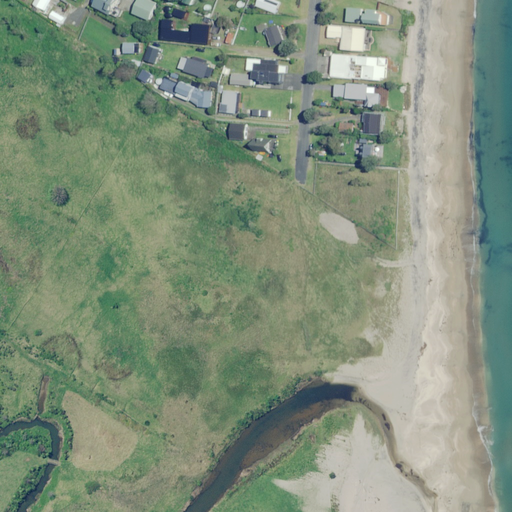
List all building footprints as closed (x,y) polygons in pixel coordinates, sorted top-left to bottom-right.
[(60,0),(38,0),(36,4),(48,11),(52,2),(58,5),(60,0)] [(100,0),(97,6),(120,17),(124,8),(119,5),(121,0),(100,0)] [(159,3),(151,0),(140,0),(135,13),(152,20),(159,3)] [(282,2),(276,0),(260,0),(258,6),(278,13),(282,2)] [(64,24),(70,14),(58,6),(51,17),(64,24)] [(363,23),(364,13),(364,9),(350,8),(349,22),(363,23)] [(381,12),(381,10),(371,10),(371,14),(368,13),(367,23),(384,24),(385,13),(381,12)] [(289,42),(283,25),(268,31),(273,47),(289,42)] [(368,32),(368,28),(331,25),(330,37),(338,38),(338,42),(344,43),(344,49),(370,52),(371,44),(372,44),(373,43),(374,42),(374,41),(374,40),(374,39),(374,38),(373,38),(373,37),(372,37),(371,36),(372,33),(368,32)] [(142,44),(127,43),(126,53),(142,54),(142,44)] [(162,50),(151,46),(146,60),(157,64),(162,50)] [(389,58),(335,54),(334,77),(383,81),(384,78),(388,79),(389,58)] [(212,63),(194,57),(193,59),(186,56),(181,69),(207,78),(208,76),(212,77),(215,68),(211,67),(212,63)] [(289,74),(289,65),(278,65),(278,60),(250,59),(249,71),(257,71),(256,81),(263,81),(263,83),(269,84),(270,81),(284,82),(285,74),(289,74)] [(252,75),(234,73),(233,84),(253,86),(254,81),(251,81),(252,75)] [(161,88),(179,95),(190,100),(192,97),(200,100),(200,107),(213,108),(214,91),(204,89),(203,90),(185,82),(183,85),(166,78),(161,88)] [(380,107),(381,102),(381,94),(377,94),(377,88),(370,87),(370,85),(346,83),(346,85),(338,85),(337,97),(368,100),(367,106),(380,107)] [(241,114),(242,103),(243,93),(226,91),(225,103),(223,102),(222,112),(241,114)] [(385,115),(370,114),(369,125),(364,125),(363,132),(383,134),(385,115)] [(249,125),(234,123),(232,139),(247,140),(249,125)] [(277,139),(255,138),(254,152),(276,153),(277,139)] [(376,149),(376,145),(370,144),(370,139),(362,139),(362,146),(359,146),(359,155),(365,155),(365,158),(375,159),(376,153),(376,154),(377,154),(378,154),(379,154),(380,154),(380,153),(381,153),(381,152),(381,151),(381,150),(380,149),(379,148),(378,148),(377,148),(376,149)]
